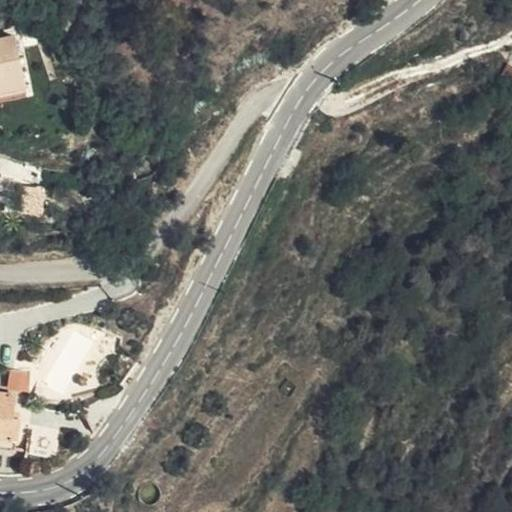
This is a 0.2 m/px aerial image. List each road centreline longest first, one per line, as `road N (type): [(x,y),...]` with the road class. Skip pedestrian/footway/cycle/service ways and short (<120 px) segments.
road 1 (secondary): [(0,490),(65,483),(118,430),(206,284),(300,99)]
road 2 (residential): [(300,99),(271,94),(250,107),(167,225),(118,259),(79,273),(0,275)]
road 3 (track): [(335,511),(393,359),(491,200),(511,185)]
road 4 (secondary): [(300,99),(327,66),(418,0)]
